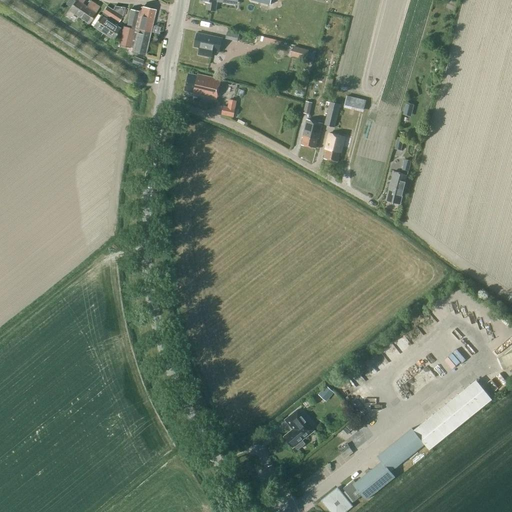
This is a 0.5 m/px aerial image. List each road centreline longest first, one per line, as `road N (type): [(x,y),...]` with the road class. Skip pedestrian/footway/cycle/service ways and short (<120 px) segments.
road 1 (tertiary): [(246,511),(187,409),(153,311),(144,243),(160,103)]
road 2 (residential): [(375,204),(221,120),(160,103)]
